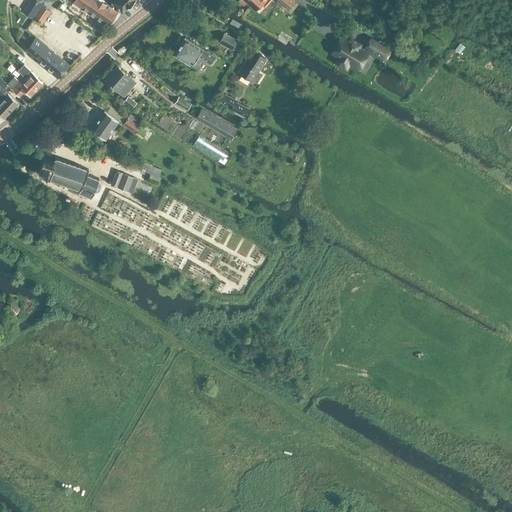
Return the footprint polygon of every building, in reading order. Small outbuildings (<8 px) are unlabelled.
[(32,18),(42,4),(35,0),(30,0),(23,12),(32,18)] [(71,0),(73,1),(73,3),(108,27),(118,12),(99,0),(71,0)] [(111,0),(112,1),(122,12),(133,0),(111,0)] [(270,1),(272,2),(273,0),(276,0),(287,9),(293,0),(239,0),(239,1),(244,5),(246,2),(256,10),(261,4),(265,7),(270,1)] [(41,24),(50,11),(42,6),(34,18),(41,24)] [(225,33),(219,43),(232,50),(238,53),(243,43),(238,40),(225,33)] [(33,37),(25,47),(38,59),(37,61),(57,77),(68,65),(33,37)] [(210,63),(214,57),(185,37),(174,54),(196,69),(201,62),(198,60),(200,57),(210,63)] [(342,37),(333,53),(339,56),(336,61),(347,68),(350,63),(359,69),(369,53),(363,50),(360,48),(362,44),(350,37),(348,41),(342,37)] [(371,38),(363,50),(369,53),(382,62),(390,49),(371,38)] [(461,44),(455,50),(461,54),(466,48),(461,44)] [(252,81),(266,59),(255,52),(246,66),(244,64),(239,73),(252,81)] [(42,83),(23,65),(17,71),(22,75),(18,80),(14,77),(7,85),(19,96),(24,91),(30,96),(42,83)] [(123,97),(136,83),(117,66),(105,80),(123,97)] [(246,117),(250,109),(236,101),(237,100),(225,93),(220,102),(231,108),(230,109),(246,117)] [(17,104),(8,95),(1,102),(0,100),(0,113),(4,118),(17,104)] [(131,109),(136,103),(128,96),(123,101),(131,109)] [(187,111),(191,103),(179,96),(175,103),(187,111)] [(231,140),(237,128),(202,108),(196,119),(231,140)] [(105,139),(119,121),(104,111),(91,129),(105,139)] [(135,133),(140,126),(128,118),(123,124),(135,133)] [(88,170),(55,157),(53,161),(42,157),(38,169),(48,173),(47,178),(80,190),(78,194),(91,199),(94,191),(99,190),(101,183),(99,179),(87,174),(88,170)] [(136,160),(133,167),(142,170),(145,163),(136,160)] [(153,166),(150,173),(159,177),(162,169),(153,166)] [(132,191),(137,176),(115,168),(110,183),(132,191)] [(13,316),(20,309),(13,301),(5,307),(13,316)]
